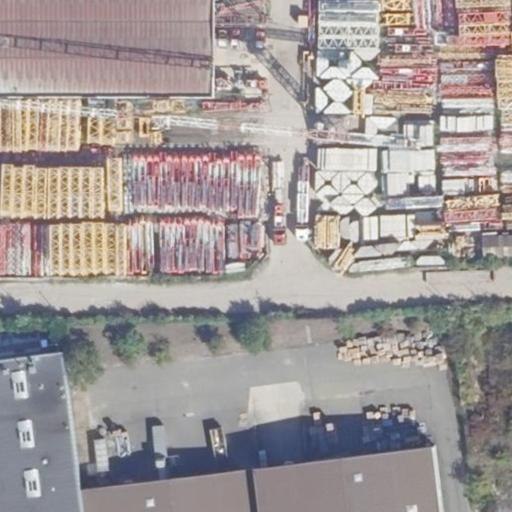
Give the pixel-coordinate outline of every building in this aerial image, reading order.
[(218,96),(218,0),(0,0),(0,95),(9,96),(218,96)] [(320,26),(320,75),(350,74),(350,61),(379,61),(379,29),(340,30),(340,26),(320,26)] [(362,80),(361,89),(326,84),(322,110),(374,117),(379,82),(362,80)] [(317,153),(317,177),(351,176),(350,152),(317,153)] [(396,216),(371,219),(374,246),(399,243),(396,216)] [(343,244),(366,244),(366,217),(320,217),(319,268),(359,269),(359,263),(343,263),(343,244)] [(85,511),(83,489),(66,350),(0,358),(0,511),(85,511)] [(85,511),(443,511),(435,446),(307,462),(311,496),(264,501),(261,467),(232,471),(237,505),(191,510),(187,476),(83,489),(85,511)] [(311,496),(307,462),(261,467),(264,501),(311,496)] [(232,471),(187,476),(191,510),(237,505),(232,471)]
